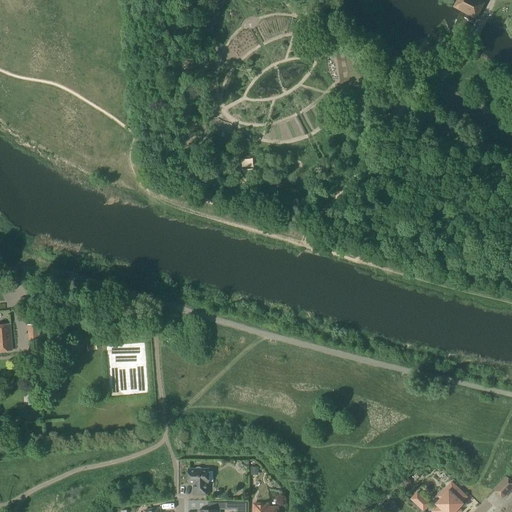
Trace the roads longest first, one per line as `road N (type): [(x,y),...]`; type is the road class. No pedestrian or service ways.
road 1 (unclassified): [(511,153),(444,134),(428,108),(491,0)]
road 2 (residential): [(213,320),(80,276),(0,269)]
